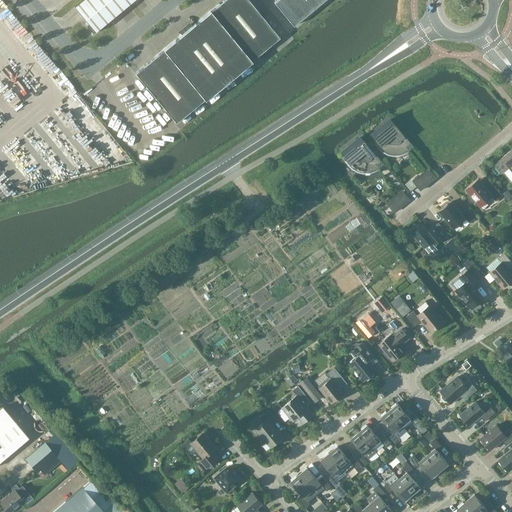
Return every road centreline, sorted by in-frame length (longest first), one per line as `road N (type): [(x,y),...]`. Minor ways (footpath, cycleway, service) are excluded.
road 1 (tertiary): [(0,311),(436,25)]
road 2 (unclassified): [(172,0),(92,60),(65,49),(25,0)]
road 3 (residential): [(264,480),(403,380)]
road 4 (residential): [(511,128),(402,216)]
road 5 (unknown): [(0,66),(86,166)]
road 6 (residential): [(403,380),(511,310)]
